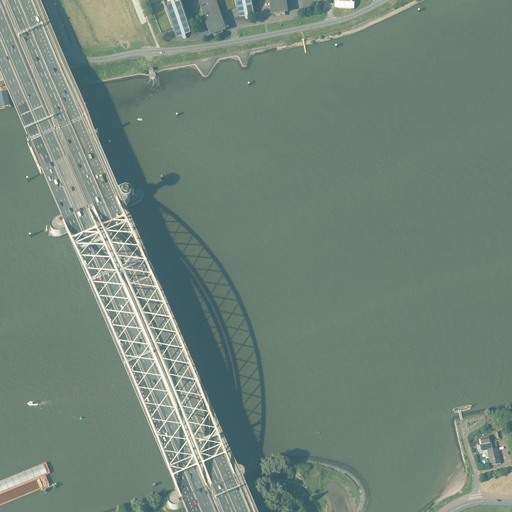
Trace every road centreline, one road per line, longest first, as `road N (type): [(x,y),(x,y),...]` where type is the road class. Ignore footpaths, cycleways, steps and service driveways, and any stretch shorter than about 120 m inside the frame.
road 1 (motorway): [(241,511),(22,0)]
road 2 (motorway): [(226,511),(9,0)]
road 3 (motorway): [(0,21),(207,511)]
road 4 (motorway): [(0,54),(192,511)]
road 5 (residential): [(73,58),(301,29),(385,0)]
